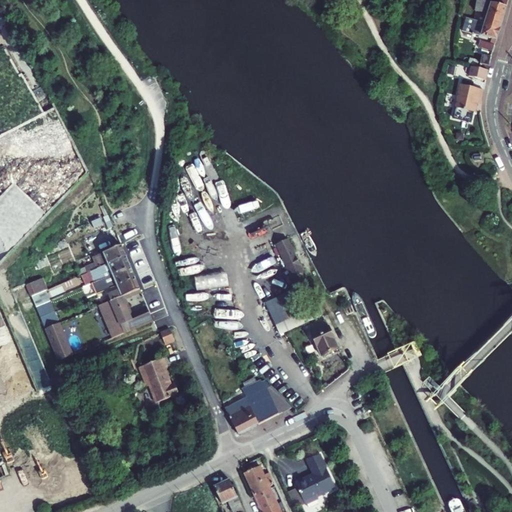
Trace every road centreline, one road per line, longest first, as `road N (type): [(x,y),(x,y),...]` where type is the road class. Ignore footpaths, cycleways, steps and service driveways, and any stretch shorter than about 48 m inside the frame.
road 1 (residential): [(159,131),(152,249),(230,459)]
road 2 (residential): [(230,459),(322,413),(339,413),(388,511)]
road 3 (residential): [(509,30),(490,111),(511,176)]
road 4 (residential): [(113,511),(230,459)]
